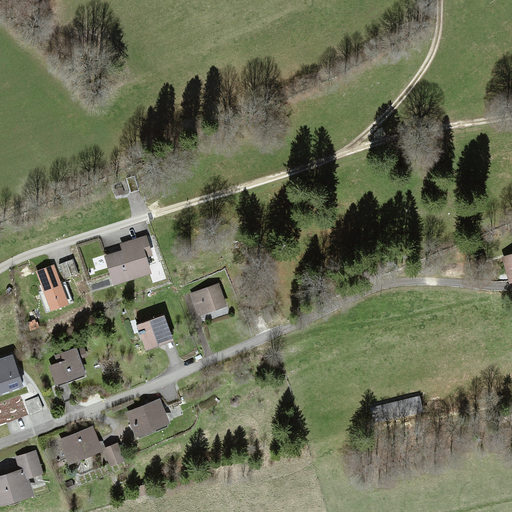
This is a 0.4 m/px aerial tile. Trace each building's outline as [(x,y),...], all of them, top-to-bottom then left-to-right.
[(149,272),(143,253),(148,252),(143,236),(119,244),(122,253),(104,258),(113,284),(149,272)] [(73,260),(60,264),(65,278),(78,274),(73,260)] [(54,265),(36,272),(50,310),(67,303),(54,265)] [(223,287),(193,299),(199,315),(229,303),(223,287)] [(163,315),(137,324),(146,349),(172,339),(163,315)] [(48,368),(54,384),(85,372),(76,348),(54,356),(57,365),(48,368)] [(12,357),(0,360),(0,392),(21,385),(12,357)] [(420,397),(369,408),(373,426),(424,414),(420,397)] [(159,400),(126,414),(135,437),(169,424),(159,400)] [(93,428),(58,442),(66,461),(101,448),(93,428)] [(118,462),(112,447),(104,450),(110,465),(118,462)] [(22,474),(0,480),(0,502),(28,493),(22,474)]
